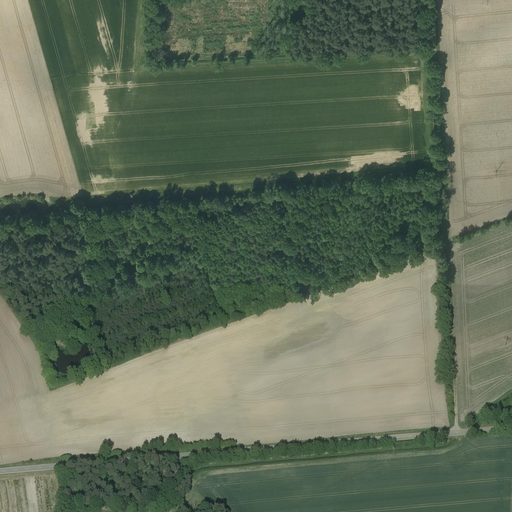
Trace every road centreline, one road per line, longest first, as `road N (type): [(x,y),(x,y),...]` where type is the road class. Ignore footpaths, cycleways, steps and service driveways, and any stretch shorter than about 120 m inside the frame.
road 1 (tertiary): [(0,471),(511,428)]
road 2 (track): [(455,433),(434,0)]
